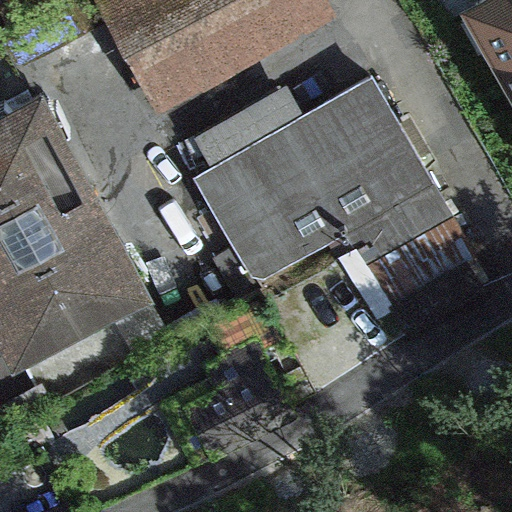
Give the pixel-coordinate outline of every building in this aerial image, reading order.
[(327,10),(321,0),(103,0),(156,99),(327,10)] [(511,114),(511,0),(469,0),(450,12),(511,114)] [(365,72),(190,181),(254,283),(345,227),(388,297),(472,245),(365,72)] [(0,368),(2,372),(141,297),(29,90),(0,106),(0,368)] [(168,377),(196,430),(276,388),(236,312),(187,338),(199,360),(168,377)]
